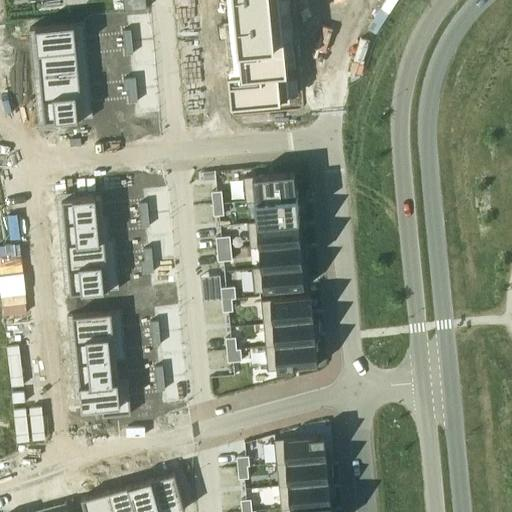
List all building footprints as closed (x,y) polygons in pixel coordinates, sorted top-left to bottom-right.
[(235,0),(242,71),(229,72),(232,103),(290,98),(281,0),(235,0)] [(75,23),(36,26),(38,49),(77,46),(75,23)] [(131,29),(123,29),(124,41),(132,41),(131,29)] [(132,41),(124,41),(125,53),(133,53),(132,41)] [(77,46),(38,49),(41,73),(79,70),(77,46)] [(79,70),(41,73),(43,97),(81,94),(79,70)] [(136,76),(128,77),(129,89),(137,88),(136,76)] [(137,88),(129,89),(130,101),(138,100),(137,88)] [(81,94),(43,97),(45,120),(83,117),(81,94)] [(295,171),(244,175),(246,199),(297,194),(295,171)] [(222,189),(212,190),(213,202),(223,201),(222,189)] [(101,194),(62,198),(65,221),(103,217),(101,194)] [(297,194),(246,199),(246,201),(256,200),(258,220),(248,220),(248,222),(299,217),(298,194),(297,194)] [(147,201),(139,202),(141,214),(148,213),(147,201)] [(223,201),(213,202),(214,214),(224,213),(223,201)] [(148,213),(141,214),(142,226),(150,225),(148,213)] [(103,217),(65,221),(67,243),(105,239),(103,217)] [(299,217),(248,222),(250,245),(301,240),(299,217)] [(230,234),(216,236),(217,248),(231,246),(230,234)] [(105,239),(67,243),(69,267),(107,263),(105,239)] [(301,240),(250,245),(251,246),(260,245),(262,265),(252,266),(253,267),(303,263),(301,240)] [(231,246),(217,248),(219,260),(233,258),(231,246)] [(152,247),(144,247),(145,259),(153,259),(152,247)] [(153,259),(145,259),(146,271),(154,271),(153,259)] [(107,263),(69,267),(71,292),(110,288),(107,263)] [(303,263),(253,267),(255,291),(305,286),(303,263)] [(235,285),(221,286),(222,298),(232,297),(236,297),(235,285)] [(271,298),(262,299),(264,322),(314,317),(312,294),(271,298)] [(232,297),(222,298),(223,310),(233,309),(232,297)] [(112,310),(73,313),(76,339),(114,335),(112,310)] [(314,317),(264,322),(266,345),(316,340),(321,339),(319,318),(314,318),(314,317)] [(159,319),(151,320),(152,332),(160,331),(159,319)] [(160,331),(152,332),(153,344),(161,343),(160,331)] [(114,335),(76,339),(78,361),(116,357),(114,335)] [(236,336),(226,336),(227,348),(237,348),(236,336)] [(316,340),(266,345),(268,369),(318,364),(316,340)] [(237,348),(227,348),(228,360),(238,360),(242,359),(241,347),(237,348)] [(116,357),(78,361),(80,384),(119,381),(116,357)] [(163,365),(155,365),(156,377),(164,376),(163,365)] [(164,376),(156,377),(157,389),(165,388),(164,376)] [(119,381),(80,384),(82,407),(102,406),(103,415),(122,413),(119,381)] [(325,433),(275,438),(277,461),(327,456),(325,433)] [(249,454),(237,455),(238,465),(248,464),(250,464),(249,454)] [(327,456),(277,461),(279,484),(329,479),(334,478),(332,457),(327,458),(327,456)] [(248,464),(238,465),(239,477),(250,476),(248,464)] [(175,471),(150,478),(159,511),(172,511),(185,508),(175,471)] [(159,511),(150,478),(130,483),(137,511),(159,511)] [(329,479),(279,484),(281,502),(281,508),(291,508),(332,504),(332,502),(331,502),(329,479)] [(137,511),(130,483),(106,490),(112,511),(137,511)] [(112,511),(106,490),(82,497),(86,511),(112,511)] [(251,497),(241,498),(242,510),(252,509),(251,497)]
